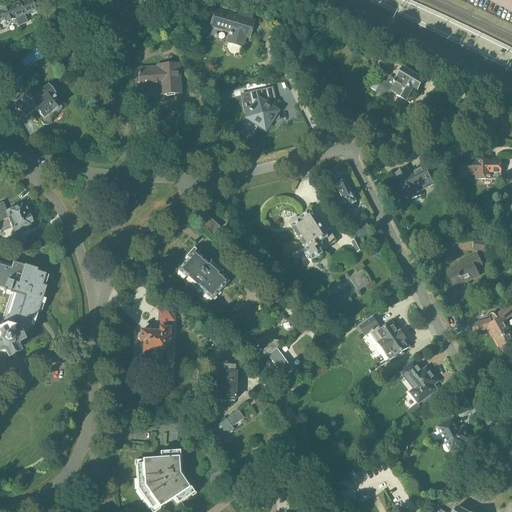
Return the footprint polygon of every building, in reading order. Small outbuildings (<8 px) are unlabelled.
[(19,3),(0,10),(0,22),(4,21),(5,23),(15,18),(18,27),(27,23),(24,15),(35,11),(30,0),(28,0),(19,4),(19,3)] [(124,27),(134,3),(127,0),(118,0),(113,13),(107,11),(99,29),(117,37),(121,26),(124,27)] [(184,10),(173,9),(172,17),(183,18),(184,10)] [(228,43),(226,48),(229,53),(235,54),(240,52),(241,47),(242,47),(246,36),(249,37),(254,21),(215,10),(211,26),(231,32),(228,43)] [(159,96),(180,94),(179,64),(157,66),(157,68),(139,69),(140,88),(158,87),(159,96)] [(418,91),(423,81),(404,70),(398,79),(396,78),(395,80),(390,77),(386,83),(382,81),(376,92),(387,98),(391,92),(397,95),(397,96),(406,102),(406,101),(410,103),(411,103),(413,102),(416,98),(415,95),(415,94),(412,92),(414,88),(418,91)] [(18,108),(26,118),(36,110),(42,117),(41,121),(44,125),(48,125),(52,122),(52,118),(55,115),(54,114),(54,113),(57,114),(62,110),(62,107),(53,96),(54,95),(48,87),(39,94),(34,87),(30,90),(23,95),(22,94),(14,100),(20,107),(18,108)] [(280,128),(273,97),(258,100),(246,119),(265,132),(280,128)] [(501,180),(501,161),(455,161),(455,175),(475,175),(475,180),(501,180)] [(394,175),(406,197),(405,197),(406,200),(407,200),(408,202),(421,195),(417,187),(431,179),(424,167),(410,174),(407,169),(394,175)] [(350,207),(356,204),(354,199),(355,196),(352,195),(346,182),(340,184),(340,185),(333,188),(342,206),(348,203),(350,207)] [(32,223),(33,221),(31,217),(29,217),(24,205),(6,212),(3,203),(0,204),(0,221),(8,218),(14,233),(33,225),(32,223)] [(321,252),(337,242),(333,235),(328,238),(312,212),(301,220),(299,218),(297,218),(291,221),(291,224),(293,227),(308,251),(307,251),(306,255),(309,261),(313,261),(323,255),(322,254),(323,253),(322,252),(321,252)] [(208,217),(200,226),(212,236),(219,227),(208,217)] [(510,239),(511,225),(511,219),(506,219),(503,237),(510,239)] [(370,233),(365,222),(353,228),(358,238),(370,233)] [(357,253),(364,250),(358,239),(352,243),(357,253)] [(473,250),(489,252),(490,242),(474,240),(473,250)] [(490,242),(489,252),(496,253),(498,243),(490,242)] [(210,302),(226,284),(218,276),(221,273),(210,263),(207,266),(197,257),(200,254),(193,248),(185,258),(188,260),(177,272),(186,279),(183,282),(194,293),(197,290),(210,302)] [(475,269),(482,265),(477,255),(464,261),(466,265),(447,275),(456,292),(466,287),(464,284),(479,276),(475,269)] [(0,333),(4,331),(6,335),(12,337),(16,334),(19,340),(23,338),(25,339),(32,316),(36,317),(46,288),(42,287),(45,276),(36,273),(37,271),(12,263),(12,265),(0,261),(0,333)] [(490,318),(490,320),(472,325),(474,332),(490,328),(500,348),(511,341),(511,335),(511,334),(511,335),(504,322),(511,315),(511,302),(495,316),(494,315),(493,314),(492,314),(491,314),(490,315),(490,316),(490,317),(490,318)] [(399,333),(394,327),(392,328),(390,325),(380,331),(378,328),(379,327),(373,318),(359,327),(365,336),(371,333),(371,334),(375,331),(382,343),(379,345),(390,361),(409,348),(405,342),(406,341),(400,332),(399,333)] [(168,355),(170,321),(161,320),(160,329),(152,329),(151,333),(141,332),(141,333),(138,335),(138,339),(140,341),(140,342),(141,342),(141,343),(144,343),(143,354),(143,358),(155,358),(155,354),(168,355)] [(0,350),(1,349),(7,351),(9,355),(15,352),(13,348),(15,343),(19,340),(16,334),(12,337),(6,335),(4,331),(0,333),(0,350)] [(263,360),(268,356),(276,350),(277,350),(278,342),(269,340),(268,347),(263,351),(256,350),(254,359),(263,360)] [(276,350),(268,356),(275,365),(282,376),(291,370),(276,350)] [(413,361),(399,372),(413,391),(411,393),(419,404),(436,390),(433,386),(438,382),(427,368),(422,372),(418,367),(413,361)] [(235,401),(235,374),(234,373),(235,365),(233,363),(232,363),(214,362),(214,363),(212,365),(212,373),(211,373),(211,401),(235,401)] [(417,404),(409,410),(413,414),(421,409),(417,404)] [(279,416),(285,424),(294,417),(289,409),(279,416)] [(226,420),(233,429),(235,428),(233,427),(244,419),(239,411),(226,420)] [(233,429),(226,420),(210,432),(217,442),(234,430),(233,429)] [(452,421),(439,428),(447,444),(450,442),(453,450),(464,444),(463,442),(469,439),(463,429),(458,432),(452,421)] [(408,442),(401,441),(399,449),(407,450),(408,442)] [(153,511),(154,511),(174,499),(178,505),(195,494),(182,474),(180,451),(160,453),(161,460),(136,462),(138,490),(153,511)] [(272,462),(262,470),(275,487),(285,479),(272,462)]
